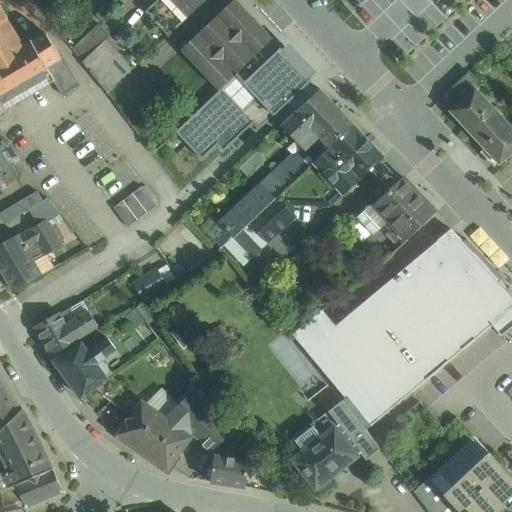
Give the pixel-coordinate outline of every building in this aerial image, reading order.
[(171,0),(157,0),(146,11),(168,35),(188,17),(171,0)] [(206,0),(171,0),(188,17),(206,0)] [(272,38),(235,0),(233,0),(181,50),(218,89),(270,40),(272,38)] [(0,108),(2,107),(5,113),(7,111),(6,110),(54,81),(63,95),(80,85),(63,56),(60,58),(45,33),(32,41),(32,40),(23,45),(0,5),(0,187),(2,187),(3,189),(8,186),(7,184),(18,177),(0,146),(0,108)] [(99,23),(89,33),(99,45),(101,43),(110,35),(99,23)] [(89,33),(74,47),(85,58),(99,45),(89,33)] [(137,64),(110,35),(101,43),(129,72),(137,64)] [(270,40),(218,89),(219,90),(176,132),(202,159),(216,145),(220,149),(223,151),(254,122),(259,128),(273,115),(274,116),(286,104),(311,80),(310,79),(309,80),(281,50),(282,49),(280,47),(278,49),(270,40)] [(129,72),(101,43),(85,58),(82,62),(107,92),(129,72)] [(469,72),(445,95),(455,106),(475,88),(477,89),(481,85),(469,72)] [(511,152),(511,127),(475,88),(450,111),(484,149),(487,146),(501,160),(497,163),(499,164),(511,152)] [(320,89),(304,104),(301,101),(298,104),(301,107),(282,125),(304,149),(315,161),(353,124),(320,89)] [(83,118),(63,133),(80,155),(100,139),(83,118)] [(315,161),(314,162),(321,169),(321,175),(331,186),(337,186),(343,192),(344,194),(347,190),(351,191),(357,186),(357,182),(384,156),(353,124),(315,161)] [(304,149),(294,158),(305,170),(314,162),(315,161),(304,149)] [(291,155),(275,170),(277,172),(290,185),(305,170),(294,158),(291,155)] [(305,170),(290,185),(289,202),(333,204),(334,203),(334,200),(343,192),(337,186),(331,186),(321,175),(321,169),(314,162),(305,170)] [(277,172),(261,184),(275,199),(290,185),(277,172)] [(436,212),(403,177),(374,204),(373,203),(358,217),(373,234),(384,224),(402,243),(436,212)] [(261,184),(220,222),(234,237),(249,223),(275,199),(261,184)] [(290,185),(275,199),(249,223),(267,242),(288,221),(289,202),(290,185)] [(156,205),(142,186),(132,193),(147,212),(156,205)] [(37,191),(23,199),(29,209),(43,201),(37,191)] [(147,212),(132,193),(123,200),(137,219),(147,212)] [(38,224),(19,235),(18,234),(0,244),(0,269),(12,291),(41,274),(33,260),(43,255),(43,256),(63,245),(49,221),(60,214),(48,198),(43,201),(29,209),(30,210),(38,224)] [(123,200),(113,207),(128,227),(137,219),(123,200)] [(511,326),(511,292),(463,241),(436,212),(402,243),(292,334),(345,400),(367,431),(493,324),(503,335),(511,326)] [(332,224),(312,243),(321,253),(341,234),(332,224)] [(158,267),(133,279),(142,298),(167,286),(158,267)] [(152,329),(135,308),(126,314),(144,335),(152,329)] [(67,326),(60,314),(35,329),(51,355),(98,327),(88,311),(67,326)] [(152,329),(144,335),(151,345),(160,339),(152,329)] [(88,352),(82,343),(55,361),(81,397),(112,374),(101,359),(116,349),(108,338),(88,352)] [(19,409),(0,375),(0,431),(22,409),(19,409)] [(165,419),(142,402),(131,417),(118,434),(167,469),(190,437),(190,436),(192,433),(210,451),(226,439),(234,433),(233,432),(232,433),(212,411),(215,408),(212,404),(208,408),(192,392),(165,419)] [(367,431),(345,400),(313,423),(292,440),(302,452),(293,459),(321,495),(337,483),(331,476),(357,455),(363,463),(381,449),(367,431)] [(0,511),(26,506),(62,490),(38,439),(22,409),(0,431),(0,451),(11,473),(3,475),(3,473),(0,473),(0,511)] [(234,433),(226,439),(223,456),(241,459),(243,445),(244,444),(234,432),(233,432),(234,433)] [(511,476),(489,452),(472,435),(427,477),(459,511),(494,511),(495,511),(494,511),(499,511),(505,507),(503,504),(511,495),(511,476)] [(223,456),(216,455),(212,482),(244,487),(248,460),(241,459),(223,456)]
